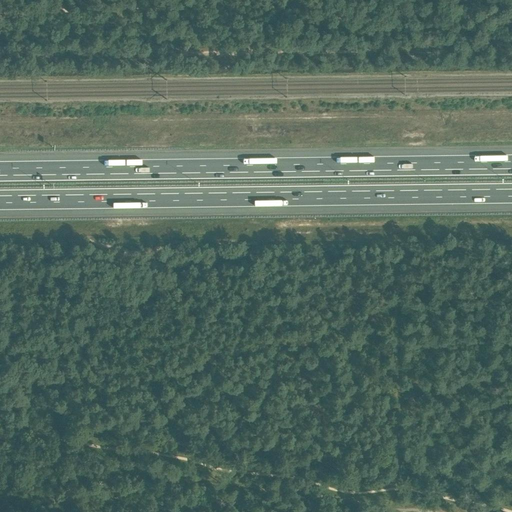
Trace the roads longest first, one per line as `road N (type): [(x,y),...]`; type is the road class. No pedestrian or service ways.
road 1 (motorway): [(511,165),(0,171)]
road 2 (motorway): [(0,199),(511,193)]
road 3 (track): [(424,511),(170,480),(0,438)]
road 4 (track): [(398,44),(178,51)]
road 5 (track): [(178,51),(0,54)]
